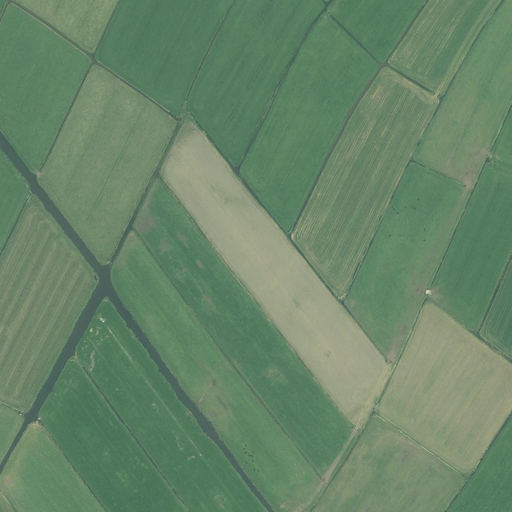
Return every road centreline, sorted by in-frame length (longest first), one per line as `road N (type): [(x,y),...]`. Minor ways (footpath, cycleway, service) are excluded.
road 1 (track): [(298,511),(342,454),(423,292),(432,291)]
road 2 (track): [(423,292),(489,127)]
